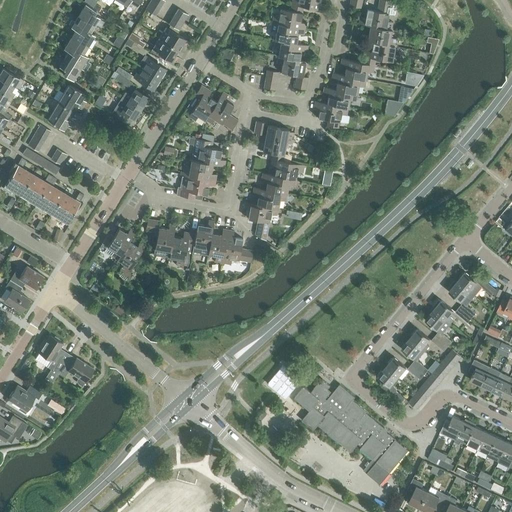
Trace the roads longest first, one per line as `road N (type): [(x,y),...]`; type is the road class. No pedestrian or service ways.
road 1 (secondary): [(188,402),(413,199),(511,85)]
road 2 (residential): [(511,422),(446,396),(408,424),(354,380),(464,238)]
road 3 (unclassified): [(188,402),(55,290)]
road 4 (secondary): [(69,511),(188,402)]
road 5 (residential): [(129,170),(198,60)]
